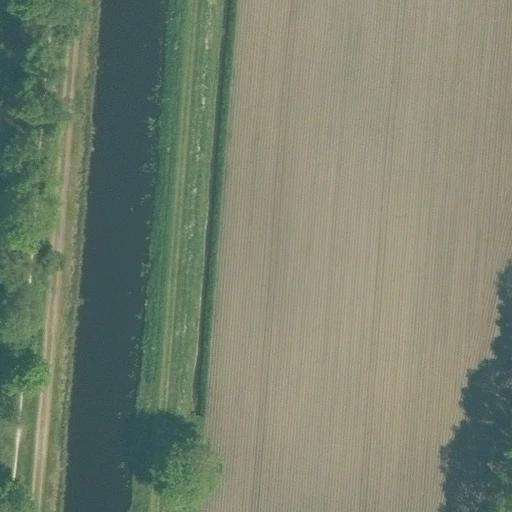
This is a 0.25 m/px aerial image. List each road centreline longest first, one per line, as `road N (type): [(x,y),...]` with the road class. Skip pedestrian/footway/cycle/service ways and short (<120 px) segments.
road 1 (track): [(86,0),(38,511)]
road 2 (track): [(153,511),(193,0)]
